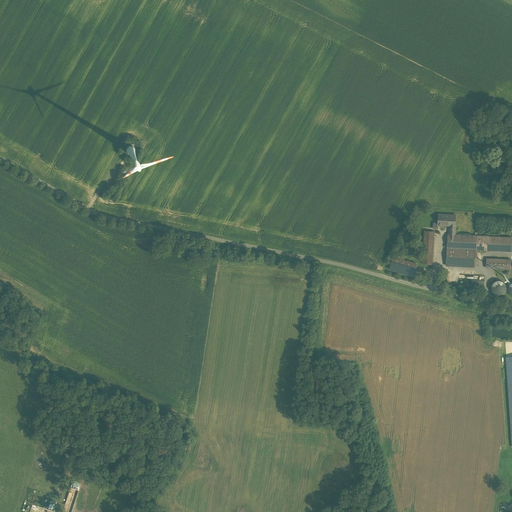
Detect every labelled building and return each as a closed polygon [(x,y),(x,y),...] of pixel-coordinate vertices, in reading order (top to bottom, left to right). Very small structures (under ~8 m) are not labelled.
[(438,223),(438,225),(450,225),(449,235),(455,235),(456,215),(438,214),(438,223)] [(434,232),(423,232),(422,265),(432,266),(434,232)] [(448,235),(446,265),(476,267),(477,249),(511,251),(511,247),(511,238),(455,235),(449,235),(448,235)] [(416,265),(392,257),(388,270),(412,277),(416,265)] [(511,261),(486,260),(486,269),(511,270),(511,261)] [(498,279),(496,279),(494,280),(492,283),(491,285),(491,288),(492,291),(494,292),(495,293),(498,293),(500,293),(503,292),(504,289),(505,287),(505,283),(503,281),(501,279),(498,279)]
